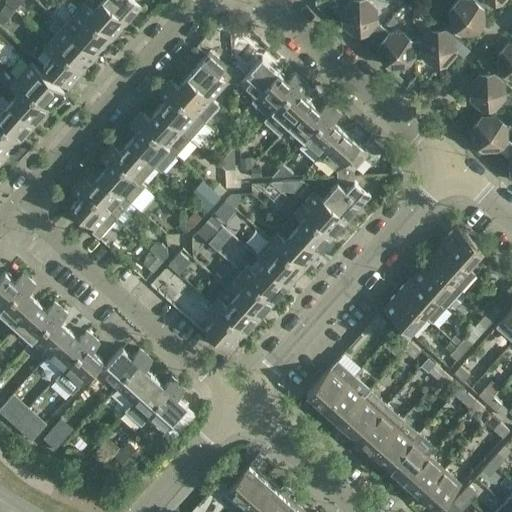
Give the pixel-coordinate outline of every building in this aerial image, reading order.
[(16,10),(21,4),(16,0),(9,0),(7,2),(16,10)] [(84,2),(78,9),(112,39),(126,22),(101,0),(100,0),(92,9),(84,2)] [(101,0),(126,22),(141,6),(134,0),(101,0)] [(367,0),(350,0),(342,9),(342,23),(353,33),(367,32),(373,37),(382,27),(377,21),(376,7),(367,0)] [(455,0),(448,9),(449,23),(443,29),(453,38),(459,32),(473,31),(482,21),(481,7),(473,0),(455,0)] [(112,39),(78,9),(64,25),(97,55),(112,39)] [(97,55),(64,25),(50,41),(83,71),(97,55)] [(389,32),(383,27),(382,27),(373,37),(378,42),(379,56),(389,66),(403,65),(413,54),(412,40),(402,31),(389,32)] [(420,40),(412,40),(413,54),(421,54),(431,63),(445,63),(454,52),(453,38),(443,29),(429,30),(420,40)] [(83,71),(50,41),(44,48),(52,55),(43,65),(68,88),(83,71)] [(497,67),(492,73),(502,82),(508,76),(511,75),(511,41),(506,42),(497,53),(497,67)] [(210,50),(201,60),(186,76),(211,99),(226,82),(232,82),(232,65),(226,65),(210,50)] [(238,64),(232,65),(232,82),(238,81),(255,96),(278,71),(261,56),(246,72),(238,64)] [(64,91),(30,62),(16,78),(49,108),(64,91)] [(278,71),(255,96),(251,101),(267,115),(301,78),(294,72),(287,80),(278,71)] [(480,107),(481,115),(494,114),(494,106),(503,96),(502,82),(492,73),(478,73),(469,84),(470,98),(480,107)] [(211,99),(186,76),(178,86),(170,79),(164,85),(205,122),(219,106),(211,99)] [(49,108),(16,78),(10,86),(18,93),(9,102),(35,124),(49,108)] [(287,125),(310,100),(300,92),(308,84),(301,78),(267,115),(263,120),(279,134),(287,125)] [(205,122),(164,85),(158,92),(166,99),(157,109),(190,138),(205,122)] [(310,100),(287,125),(303,140),(333,107),(326,101),(319,109),(310,100)] [(35,124),(9,102),(1,112),(0,110),(0,122),(20,141),(35,124)] [(333,107),(303,140),(319,154),(342,129),(333,121),(340,113),(333,107)] [(190,138),(157,109),(149,118),(141,111),(135,117),(176,154),(190,138)] [(494,114),(481,115),(471,125),(472,139),(482,149),(496,148),(502,153),(511,143),(506,138),(505,124),(494,114)] [(176,154),(135,117),(129,124),(137,131),(128,141),(161,170),(176,154)] [(20,141),(0,122),(0,151),(6,157),(20,141)] [(342,129),(319,154),(336,169),(336,175),(354,174),(353,168),(344,160),(359,144),(342,129)] [(161,170),(128,141),(120,150),(112,143),(106,150),(139,180),(153,164),(161,171),(161,170)] [(511,143),(502,153),(509,159),(509,173),(511,175),(511,143)] [(106,150),(100,157),(108,164),(99,173),(131,201),(145,185),(139,180),(106,150)] [(289,192),(303,180),(286,162),(273,174),(289,192)] [(131,201),(99,173),(91,182),(83,175),(77,182),(116,217),(131,201)] [(370,195),(354,181),(354,174),(336,175),(336,182),(322,198),(347,221),(370,195)] [(191,192),(209,208),(222,193),(205,177),(191,192)] [(116,217),(77,182),(71,189),(79,196),(70,206),(95,229),(109,213),(116,218),(116,217)] [(239,199),(240,193),(230,194),(225,198),(233,206),(239,199)] [(233,206),(225,198),(215,209),(222,215),(230,206),(232,207),(233,206)] [(347,221),(322,198),(313,207),(305,200),(299,207),(333,237),(347,221)] [(333,237),(299,207),(293,214),(301,221),(293,230),(318,253),(333,237)] [(193,226),(201,217),(194,211),(186,220),(193,226)] [(210,239),(227,222),(215,211),(198,228),(210,239)] [(482,250),(455,226),(440,243),(467,267),(482,250)] [(318,253),(293,230),(284,239),(276,232),(270,239),(304,269),(318,253)] [(304,269),(270,239),(256,255),(258,257),(289,285),(304,269)] [(475,275),(440,243),(426,259),(461,290),(475,275)] [(163,259),(167,255),(158,246),(154,251),(163,259)] [(163,259),(154,251),(144,262),(153,270),(163,259)] [(289,285),(258,257),(249,267),(247,265),(241,271),(274,301),(289,285)] [(461,290),(426,259),(411,275),(447,307),(461,290)] [(4,271),(0,275),(0,309),(28,278),(22,272),(15,280),(4,271)] [(274,301),(241,271),(235,278),(243,285),(235,295),(260,317),(274,301)] [(447,307),(411,275),(397,291),(424,315),(432,323),(447,307)] [(28,278),(0,309),(0,312),(15,326),(37,300),(28,292),(35,284),(28,278)] [(424,315),(397,291),(382,308),(409,332),(424,315)] [(260,317),(235,295),(226,304),(218,297),(212,304),(246,333),(260,317)] [(37,300),(15,326),(31,340),(61,307),(54,301),(47,309),(37,300)] [(246,333),(212,304),(207,310),(215,317),(205,328),(231,350),(246,333)] [(493,319),(500,310),(493,304),(485,312),(493,319)] [(511,305),(502,316),(511,325),(511,305)] [(61,307),(31,340),(47,355),(70,329),(60,321),(67,313),(61,307)] [(493,319),(485,312),(477,321),(485,328),(493,319)] [(378,313),(372,320),(381,329),(387,321),(378,313)] [(70,329),(47,355),(63,369),(93,336),(86,330),(79,338),(70,329)] [(404,349),(411,342),(402,335),(396,342),(404,349)] [(93,336),(63,369),(80,384),(102,359),(92,350),(99,342),(93,336)] [(464,351),(472,342),(464,336),(457,344),(464,351)] [(413,357),(420,350),(411,342),(404,349),(413,357)] [(464,351),(457,344),(449,353),(456,360),(464,351)] [(122,346),(99,371),(116,386),(146,353),(140,346),(132,355),(122,346)] [(146,353),(116,386),(132,401),(155,376),(145,367),(153,359),(146,353)] [(337,359),(330,366),(306,393),(323,408),(353,374),(337,359)] [(437,378),(443,371),(435,363),(428,371),(437,378)] [(463,381),(463,380),(469,373),(459,365),(453,372),(463,381)] [(445,386),(452,379),(443,371),(437,378),(445,386)] [(339,422),(370,388),(353,374),(323,408),(339,422)] [(155,376),(132,401),(148,415),(178,382),(171,376),(164,384),(155,376)] [(178,382),(148,415),(165,430),(187,405),(177,396),(185,388),(178,382)] [(484,386),(478,394),(486,401),(492,394),(484,386)] [(355,437),(386,403),(370,388),(339,422),(355,437)] [(0,408),(32,438),(49,420),(16,389),(0,405),(0,408)] [(475,400),(467,392),(460,400),(469,407),(475,400)] [(492,394),(486,401),(495,410),(502,402),(492,394)] [(475,400),(469,407),(477,415),(484,408),(475,400)] [(371,451),(402,417),(386,403),(355,437),(371,451)] [(60,414),(47,436),(60,444),(73,422),(60,414)] [(387,466),(418,432),(402,417),(371,451),(387,466)] [(492,428),(502,437),(508,429),(499,421),(492,428)] [(403,480),(427,453),(434,446),(418,432),(387,466),(403,480)] [(109,459),(111,449),(103,447),(101,458),(109,459)] [(504,458),(497,452),(489,461),(496,467),(504,458)] [(427,453),(403,480),(420,495),(444,468),(427,453)] [(226,488),(243,503),(267,476),(255,466),(260,461),(255,456),(226,488)] [(496,467),(489,461),(482,470),(489,476),(496,467)] [(444,468),(420,495),(436,510),(460,483),(444,468)] [(267,476),(243,503),(252,511),(264,511),(288,486),(284,482),(279,487),(267,476)] [(460,493),(468,500),(475,491),(468,484),(460,493)] [(288,486),(264,511),(293,511),(299,505),(288,495),(292,490),(288,486)] [(452,501),(453,502),(460,508),(468,500),(460,493),(452,501)] [(511,511),(511,510),(504,503),(496,511),(511,511)]
